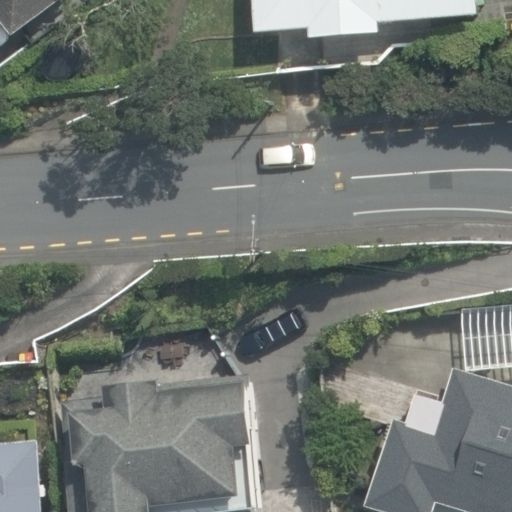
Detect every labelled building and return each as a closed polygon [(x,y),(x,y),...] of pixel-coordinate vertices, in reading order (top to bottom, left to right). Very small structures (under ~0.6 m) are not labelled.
[(0,0),(0,18),(1,18),(21,46),(84,0),(0,0)] [(264,0),(268,51),(320,47),(321,58),(398,54),(397,41),(492,36),(490,0),(264,0)] [(511,326),(472,329),(476,373),(511,370),(511,326)] [(407,427),(375,511),(511,511),(511,391),(466,375),(453,409),(423,398),(412,429),(407,427)] [(72,433),(73,448),(79,511),(259,511),(255,475),(276,473),(267,389),(120,403),(123,428),(72,433)] [(0,511),(61,511),(54,436),(0,440),(0,511)]
